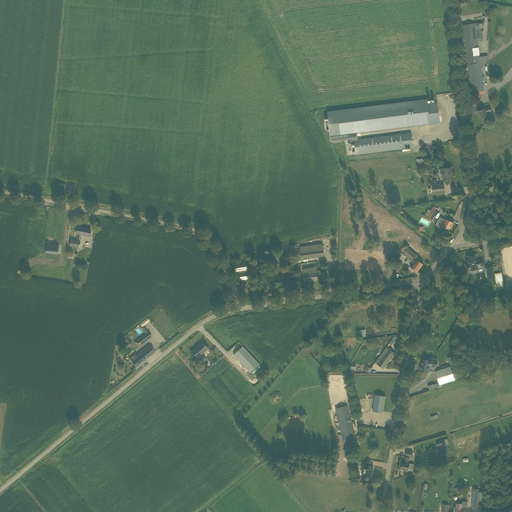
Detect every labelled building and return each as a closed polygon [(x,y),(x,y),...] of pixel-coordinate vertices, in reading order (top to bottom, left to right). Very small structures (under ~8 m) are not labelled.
[(482,77),(475,24),(468,24),(463,25),(472,93),(476,92),(484,91),(483,86),(482,80),(484,80),(484,76),(482,77)] [(430,124),(440,123),(437,102),(427,103),(427,99),(327,112),(328,119),(325,119),(326,130),(330,130),(330,137),(331,137),(331,136),(430,124)] [(480,119),(482,119),(483,122),(490,120),(488,116),(487,117),(486,113),(491,112),(490,108),(485,109),(478,111),(480,119)] [(411,133),(354,140),(356,155),(413,147),(411,133)] [(442,174),(443,181),(452,180),(451,173),(452,172),(451,168),(440,169),(441,174),(442,174)] [(57,183),(57,188),(56,193),(64,194),(65,185),(57,183)] [(433,194),(445,192),(444,184),(432,185),(433,194)] [(431,211),(428,216),(427,218),(429,219),(432,221),(439,208),(434,206),(431,211)] [(446,220),(441,218),(438,224),(442,226),(449,230),(453,222),(447,219),(446,220)] [(81,235),(89,237),(90,229),(77,227),(76,234),(77,235),(76,238),(81,239),(81,235)] [(71,240),(69,246),(75,247),(75,249),(76,249),(76,250),(78,251),(80,242),(71,240)] [(49,242),(47,242),(46,253),(58,254),(58,244),(49,243),(49,242)] [(405,256),(413,262),(410,266),(416,271),(422,264),(416,259),(418,256),(416,254),(417,253),(409,246),(403,254),(405,256)] [(323,248),(315,249),(314,249),(314,247),(301,248),(301,251),(300,251),(301,259),(324,256),(323,248)] [(283,264),(280,257),(279,253),(273,255),(274,259),(277,266),(283,264)] [(478,267),(483,266),(482,261),(476,262),(476,261),(475,256),(469,257),(469,260),(470,264),(468,265),(465,265),(466,271),(471,270),(471,271),(477,270),(478,269),(478,267)] [(255,261),(247,263),(251,276),(258,275),(255,261)] [(235,274),(239,274),(240,280),(249,278),(247,263),(234,265),(235,274)] [(496,284),(494,271),(493,266),(486,267),(488,279),(490,278),(491,285),(496,284)] [(314,273),(314,268),(304,269),(303,270),(304,274),(305,282),(317,280),(316,272),(314,273)] [(142,327),(149,321),(147,317),(139,323),(142,327)] [(137,340),(141,345),(149,338),(151,336),(148,332),(144,327),(141,328),(145,334),(137,340)] [(466,341),(473,348),(474,349),(478,345),(469,337),(466,341)] [(201,354),(208,349),(202,342),(192,351),(197,358),(198,357),(201,360),(204,357),(201,354)] [(129,359),(131,361),(136,367),(155,352),(149,344),(136,354),(136,353),(129,359)] [(250,373),(259,365),(242,346),(233,355),(238,360),(250,373)] [(386,348),(384,351),(392,356),(395,353),(389,349),(387,347),(386,348)] [(383,369),(391,358),(392,357),(392,356),(384,351),(379,358),(381,359),(377,364),(383,369)] [(455,355),(447,358),(450,366),(455,364),(458,363),(455,355)] [(438,362),(430,361),(422,359),(420,371),(428,373),(429,367),(436,368),(438,362)] [(436,372),(440,385),(442,384),(455,380),(450,367),(448,367),(447,365),(441,367),(441,370),(436,372)] [(386,396),(375,395),(372,411),(383,413),(386,396)] [(356,441),(348,406),(336,409),(344,443),(356,441)] [(409,463),(410,457),(405,457),(404,463),(402,462),(401,469),(408,470),(413,471),(414,464),(410,464),(409,463)] [(363,477),(366,477),(371,478),(373,466),(368,465),(365,464),(364,468),(362,468),(361,473),(363,473),(363,477)] [(468,511),(467,511),(468,502),(462,501),(462,504),(456,504),(455,511),(468,511)]
